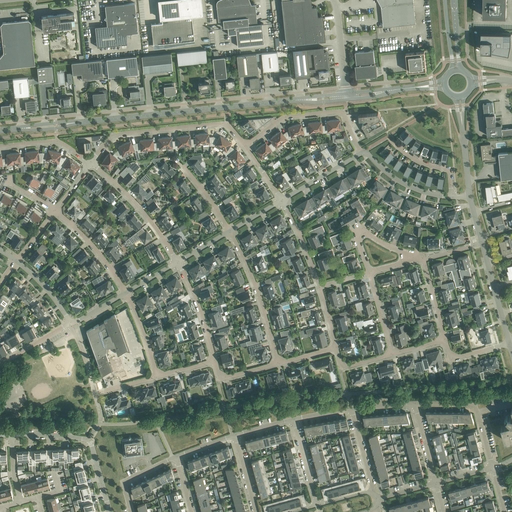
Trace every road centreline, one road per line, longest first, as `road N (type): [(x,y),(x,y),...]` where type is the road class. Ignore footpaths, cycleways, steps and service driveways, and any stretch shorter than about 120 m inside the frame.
road 1 (unclassified): [(105,120),(294,100)]
road 2 (residential): [(90,162),(114,134),(225,123),(245,145)]
road 3 (residential): [(109,511),(88,440),(11,434)]
road 4 (residential): [(360,152),(336,111),(284,117),(245,145)]
road 5 (residential): [(278,362),(229,231)]
road 6 (residential): [(90,162),(131,198),(178,260)]
road 7 (residential): [(492,468),(474,404),(414,402)]
